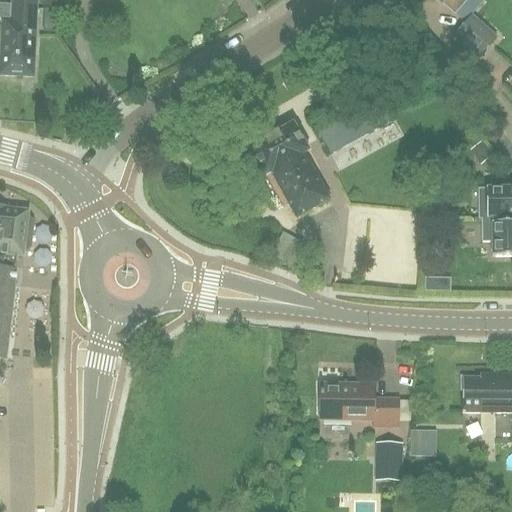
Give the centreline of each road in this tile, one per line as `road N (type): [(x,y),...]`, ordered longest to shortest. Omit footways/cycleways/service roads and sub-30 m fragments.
road 1 (residential): [(75,186),(157,108),(335,0)]
road 2 (primary): [(84,511),(115,311)]
road 3 (tertiary): [(157,297),(334,314)]
road 4 (tertiary): [(511,325),(334,314)]
road 5 (tertiary): [(334,314),(163,270)]
